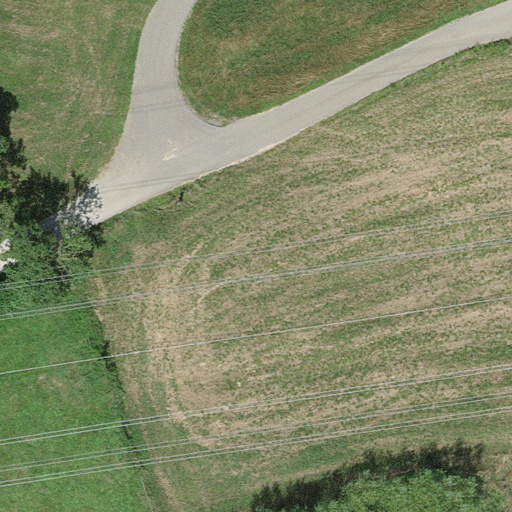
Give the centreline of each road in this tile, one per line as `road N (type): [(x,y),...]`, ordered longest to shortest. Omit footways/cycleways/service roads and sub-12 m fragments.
road 1 (unclassified): [(188,169),(372,70),(511,14)]
road 2 (track): [(0,260),(188,169)]
road 3 (unclassified): [(188,169),(165,129),(152,81),(167,0)]
